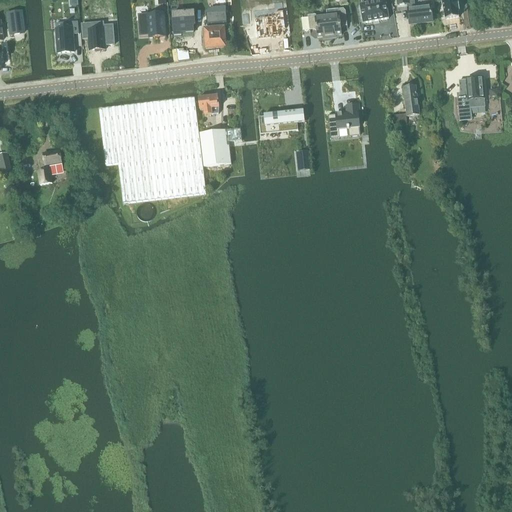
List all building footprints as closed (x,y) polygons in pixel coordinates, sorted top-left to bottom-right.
[(389,20),(385,0),(378,2),(377,0),(366,0),(367,4),(360,5),(363,24),(389,20)] [(460,19),(458,4),(457,1),(456,1),(455,0),(437,0),(438,4),(443,3),(444,6),(444,7),(446,21),(460,19)] [(410,26),(433,23),(431,6),(407,9),(410,26)] [(212,9),(206,12),(207,25),(227,24),(226,8),(212,9)] [(343,10),(326,11),(327,17),(330,39),(335,38),(336,37),(342,36),(341,28),(348,27),(346,12),(343,10)] [(185,14),(173,15),(174,37),(181,37),(181,36),(181,34),(194,34),(193,26),(195,26),(194,13),(194,11),(185,12),(185,14)] [(255,20),(257,39),(279,37),(279,35),(279,31),(285,30),(286,30),(283,12),(275,13),(275,17),(255,20)] [(165,14),(139,16),(141,36),(149,35),(149,37),(152,36),(153,39),(166,38),(167,38),(165,14)] [(308,16),(310,31),(316,31),(317,39),(323,39),(324,39),(330,39),(327,17),(318,18),(315,15),(308,16)] [(78,23),(55,25),(58,54),(74,53),(73,36),(79,35),(78,23)] [(92,25),(82,25),(83,40),(89,40),(90,52),(106,51),(106,47),(115,46),(113,27),(92,28),(92,25)] [(206,50),(226,48),(224,28),(204,29),(206,50)] [(461,97),(458,97),(460,122),(461,122),(460,117),(471,116),(470,105),(484,104),(482,79),(467,80),(467,81),(468,84),(460,85),(461,97)] [(407,118),(420,116),(416,88),(404,89),(407,118)] [(218,97),(199,99),(200,112),(204,111),(205,117),(219,116),(219,110),(218,97)] [(195,99),(99,110),(106,167),(119,165),(123,205),(207,195),(203,168),(232,165),(232,172),(245,170),(241,143),(241,130),(199,135),(195,99)] [(329,117),(328,117),(330,140),(331,140),(339,139),(339,137),(339,131),(348,130),(348,131),(349,131),(350,138),(360,137),(359,129),(360,129),(359,119),(360,119),(358,106),(347,107),(347,113),(344,114),(336,115),(336,117),(329,118),(329,117)] [(264,118),(259,118),(259,120),(261,120),(263,134),(296,130),(296,132),(298,132),(298,125),(305,124),(304,111),(264,116),(264,118)] [(406,115),(394,117),(395,125),(402,124),(403,127),(407,126),(406,115)] [(40,187),(53,185),(51,174),(63,172),(60,152),(43,155),(46,171),(37,173),(40,187)] [(308,153),(299,154),(300,160),(297,161),(299,172),(310,171),(308,153)] [(0,156),(0,177),(11,175),(7,155),(0,156)]
